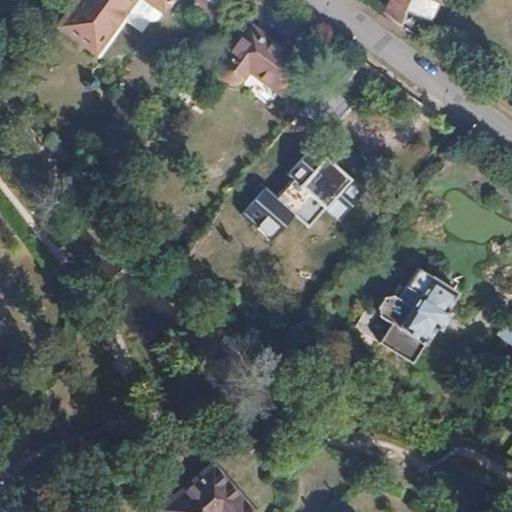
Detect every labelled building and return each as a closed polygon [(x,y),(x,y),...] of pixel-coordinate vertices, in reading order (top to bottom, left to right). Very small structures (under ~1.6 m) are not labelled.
[(74,0),(57,25),(94,52),(131,0),(144,0),(161,11),(169,0),(74,0)] [(214,26),(232,0),(194,0),(189,8),(214,26)] [(407,8),(410,0),(391,0),(387,9),(382,14),(400,26),(407,8)] [(432,19),(439,0),(410,0),(407,8),(432,19)] [(297,63),(245,25),(218,63),(218,64),(218,69),(219,74),(223,78),(227,80),(234,81),(238,79),(242,75),(245,71),(276,93),(297,63)] [(322,127),(345,101),(323,82),(300,108),(322,127)] [(341,218),(366,190),(314,145),(289,174),(295,179),(280,194),(270,185),(251,207),(279,232),(312,194),(341,218)] [(445,311),(456,294),(416,269),(396,300),(390,297),(383,299),(376,311),(376,317),(392,325),(380,345),(413,365),(424,347),(434,328),(440,331),(450,314),(445,311)] [(252,511),(211,464),(162,508),(165,511),(252,511)]
